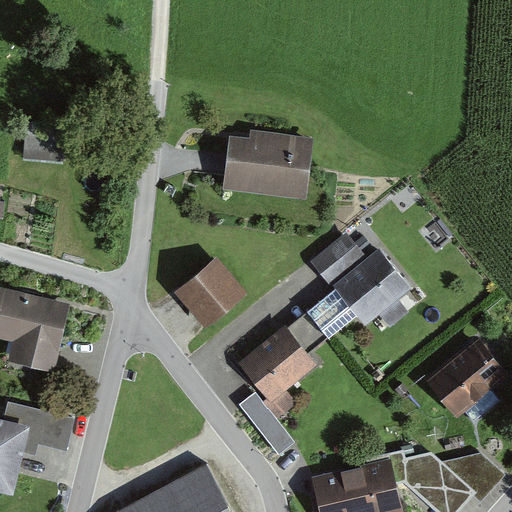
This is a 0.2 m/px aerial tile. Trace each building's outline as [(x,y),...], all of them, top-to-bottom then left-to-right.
[(238,127),(231,187),(309,197),(317,137),(238,127)] [(26,128),(26,156),(66,156),(66,128),(26,128)] [(350,232),(314,261),(328,279),(365,250),(350,232)] [(382,249),(310,309),(337,340),(365,316),(371,323),(414,286),(382,249)] [(217,254),(177,288),(210,325),(249,291),(217,254)] [(74,299),(3,285),(0,302),(0,336),(18,340),(14,362),(60,371),(74,299)] [(242,364),(267,395),(260,401),(276,421),(295,406),(284,393),(317,367),(286,328),(242,364)] [(430,381),(461,419),(511,376),(511,371),(483,337),(430,381)] [(0,416),(0,490),(17,494),(21,475),(62,484),(75,421),(10,407),(7,418),(0,416)] [(408,511),(398,460),(315,476),(322,511),(408,511)] [(236,511),(213,466),(119,511),(236,511)]
